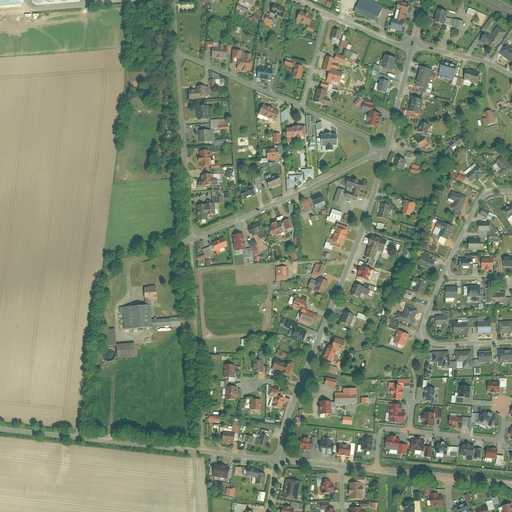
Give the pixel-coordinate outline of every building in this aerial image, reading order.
[(371,0),(360,0),(355,13),(377,23),(385,6),(371,0)] [(398,2),(393,20),(405,23),(409,6),(398,2)] [(249,9),(239,5),(236,10),(239,11),(240,10),(247,13),(249,9)] [(287,10),(275,5),(271,13),(283,18),(287,10)] [(469,8),(467,13),(475,16),(476,13),(481,16),(482,13),(469,8)] [(438,9),(435,22),(453,27),(453,28),(462,30),(464,21),(455,19),(455,20),(447,18),(448,12),(438,9)] [(313,17),(301,11),(297,20),(309,26),(313,17)] [(256,14),(252,18),(256,22),(260,19),(256,14)] [(274,20),(267,16),(264,24),(271,27),(274,20)] [(489,17),(482,31),(486,33),(493,19),(489,17)] [(405,23),(393,20),(390,29),(402,32),(405,23)] [(498,26),(491,36),(487,33),(481,41),(491,48),(495,42),(499,45),(507,33),(498,26)] [(342,32),(334,30),(332,38),(340,40),(342,32)] [(507,38),(498,50),(502,53),(501,55),(511,63),(511,62),(511,47),(509,45),(511,42),(507,38)] [(349,41),(343,40),(340,47),(347,49),(349,41)] [(215,43),(206,42),(206,52),(212,52),(212,59),(226,60),(227,54),(230,55),(231,44),(227,44),(226,48),(224,48),(224,45),(218,45),(218,47),(214,47),(215,43)] [(375,47),(364,42),(358,57),(368,62),(375,47)] [(242,51),(233,50),(232,64),(238,64),(237,70),(243,71),(243,72),(247,73),(247,71),(251,72),(253,55),(245,54),(245,59),(241,58),(242,51)] [(346,58),(337,55),(335,61),(343,64),(346,58)] [(397,59),(385,56),(382,67),(394,70),(397,59)] [(333,59),(327,57),(323,70),(330,72),(330,70),(331,68),(332,64),(333,59)] [(458,67),(444,63),(440,75),(455,79),(455,78),(458,67)] [(301,80),(303,67),(296,65),(293,78),(301,80)] [(273,69),(259,67),(258,72),(257,79),(271,81),(272,75),(273,69)] [(433,70),(421,68),(417,86),(428,89),(433,70)] [(343,73),(330,70),(330,72),(328,80),(340,83),(343,73)] [(480,73),(468,70),(465,80),(477,84),(480,73)] [(210,71),(211,80),(215,80),(216,87),(225,86),(224,76),(210,71)] [(458,79),(457,85),(463,87),(465,80),(458,79)] [(390,82),(381,80),(378,91),(387,94),(390,82)] [(189,91),(190,99),(207,97),(207,96),(206,88),(206,86),(197,87),(197,91),(189,91)] [(328,92),(317,89),(314,102),(322,104),(329,106),(331,100),(326,98),(328,92)] [(431,93),(423,92),(422,98),(429,100),(431,93)] [(425,101),(413,98),(410,111),(421,114),(425,101)] [(376,104),(365,102),(363,110),(370,111),(374,112),(376,104)] [(279,112),(264,105),(259,115),(275,122),(279,112)] [(211,107),(197,107),(197,120),(212,119),(211,107)] [(374,112),(370,111),(367,125),(378,128),(380,121),(381,121),(383,115),(374,112)] [(492,113),(492,111),(485,113),(487,118),(484,119),(486,126),(495,123),(492,113)] [(227,119),(211,120),(212,132),(220,131),(220,134),(228,133),(227,119)] [(430,125),(421,122),(419,132),(428,134),(430,125)] [(295,129),(286,129),(287,143),(294,142),(294,139),(305,138),(305,128),(301,128),(301,127),(294,127),(295,129)] [(209,131),(199,131),(200,143),(210,143),(209,131)] [(327,135),(314,136),(315,146),(319,146),(319,150),(333,149),(332,135),(327,135)] [(425,137),(417,141),(421,149),(425,147),(426,149),(430,147),(425,137)] [(452,138),(448,141),(454,150),(464,142),(460,137),(454,141),(452,138)] [(348,157),(348,152),(352,152),(351,138),(341,138),(341,150),(337,150),(337,157),(348,157)] [(448,154),(451,155),(453,150),(447,147),(442,158),(446,160),(448,154)] [(278,149),(267,150),(267,160),(279,159),(278,154),(278,149)] [(210,151),(200,152),(200,155),(199,156),(199,163),(201,163),(201,168),(211,167),(210,151)] [(511,169),(503,156),(498,160),(499,162),(497,163),(501,169),(497,172),(501,177),(511,169)] [(391,167),(403,170),(405,164),(404,163),(405,160),(394,157),(391,167)] [(418,170),(419,166),(412,164),(409,172),(422,176),(423,171),(418,170)] [(486,175),(478,165),(466,175),(473,182),(478,178),(479,180),(486,175)] [(234,171),(229,169),(226,177),(231,179),(234,171)] [(313,170),(302,170),(302,175),(290,176),(290,180),(287,180),(287,188),(296,188),(295,184),(303,183),(303,184),(314,180),(313,170)] [(466,177),(460,174),(457,180),(464,183),(466,177)] [(212,175),(202,176),(202,180),(199,181),(200,187),(212,186),(218,185),(217,180),(212,180),(212,175)] [(273,178),(266,181),(270,189),(282,184),(278,176),(273,178)] [(363,184),(349,179),(346,187),(353,189),(352,193),(346,191),(343,197),(356,201),(359,191),(360,192),(363,184)] [(243,190),(240,192),(243,200),(256,194),(253,186),(249,188),(248,186),(243,188),(243,190)] [(338,189),(334,202),(341,204),(343,197),(346,191),(338,189)] [(467,197),(452,191),(449,198),(455,201),(452,208),(462,212),(467,197)] [(322,194),(312,198),(315,205),(325,201),(322,194)] [(308,200),(301,202),(304,208),(310,205),(308,200)] [(416,203),(406,200),(402,213),(412,216),(416,203)] [(215,215),(214,203),(206,204),(206,205),(207,215),(215,215)] [(387,219),(391,205),(383,203),(379,217),(387,219)] [(511,204),(502,210),(508,219),(511,216),(511,204)] [(206,205),(197,205),(198,220),(207,220),(207,215),(206,205)] [(491,211),(484,207),(481,214),(488,218),(491,211)] [(343,212),(333,209),(330,218),(340,221),(343,212)] [(292,228),(289,219),(282,222),(285,230),(292,228)] [(453,226),(439,220),(436,227),(442,229),(439,235),(441,236),(448,239),(453,226)] [(260,222),(249,227),(252,236),(258,233),(260,240),(266,237),(260,222)] [(272,226),(269,227),(275,241),(279,239),(277,235),(284,232),(280,223),(277,224),(277,222),(271,225),(272,226)] [(386,224),(379,222),(377,228),(384,230),(386,224)] [(491,222),(479,222),(479,231),(490,232),(491,222)] [(348,228),(337,224),(336,228),(337,228),(331,243),(330,245),(333,246),(340,249),(348,228)] [(234,244),(244,243),(242,235),(240,235),(236,235),(236,236),(233,237),(234,244)] [(388,240),(373,235),(366,257),(375,260),(378,249),(384,251),(388,240)] [(224,238),(212,243),(213,245),(214,249),(216,251),(227,246),(224,238)] [(256,239),(248,242),(250,247),(256,245),(258,245),(256,239)] [(481,239),(470,239),(469,250),(481,250),(481,239)] [(326,242),(324,248),(332,250),(333,246),(330,245),(331,243),(326,242)] [(245,250),(244,243),(234,244),(235,252),(238,251),(238,252),(242,251),(242,250),(244,250),(245,250)] [(213,245),(203,250),(205,254),(207,258),(213,256),(211,250),(214,249),(213,245)] [(253,255),(259,253),(256,245),(250,247),(253,255)] [(294,250),(289,253),(294,260),(298,257),(294,250)] [(432,260),(423,256),(420,264),(432,270),(436,262),(432,260)] [(494,258),(483,258),(483,269),(494,269),(494,258)] [(473,259),(461,259),(460,270),(473,270),(473,259)] [(317,263),(312,274),(320,277),(324,265),(320,263),(320,265),(317,263)] [(372,269),(363,266),(358,277),(368,280),(372,269)] [(417,285),(415,292),(424,295),(428,281),(416,277),(413,284),(417,285)] [(323,294),(328,282),(319,278),(317,281),(312,279),(308,288),(323,294)] [(364,287),(355,283),(351,294),(360,298),(362,293),(364,287)] [(157,299),(156,286),(145,287),(146,300),(150,299),(157,299)] [(481,286),(468,286),(468,296),(480,296),(481,296),(481,286)] [(364,287),(362,293),(369,296),(371,290),(364,287)] [(458,287),(447,287),(447,298),(458,298),(458,294),(458,287)] [(496,290),(488,290),(488,302),(496,302),(496,293),(496,290)] [(506,293),(496,293),(496,302),(506,302),(506,298),(506,293)] [(308,307),(305,306),(306,301),(296,297),(293,307),(301,310),(301,312),(302,312),(299,321),(311,326),(316,314),(307,310),(308,307)] [(146,306),(120,307),(121,317),(123,317),(124,329),(152,327),(152,320),(151,305),(146,306)] [(399,312),(397,319),(413,325),(418,310),(407,306),(404,314),(399,312)] [(354,316),(344,312),(341,321),(350,325),(354,316)] [(445,316),(437,316),(437,326),(443,326),(443,329),(449,329),(448,318),(448,315),(445,316)] [(152,320),(152,327),(171,326),(171,327),(181,327),(180,317),(170,318),(170,319),(152,320)] [(298,324),(289,320),(286,328),(294,331),(291,338),(303,343),(307,331),(297,327),(298,324)] [(479,334),(492,333),(492,321),(478,322),(479,327),(479,334)] [(511,321),(500,321),(500,333),(511,332),(511,321)] [(400,325),(392,322),(390,327),(398,330),(400,325)] [(468,322),(454,322),(455,335),(469,334),(468,327),(468,322)] [(115,329),(106,330),(107,346),(116,345),(115,329)] [(398,330),(394,342),(406,346),(410,334),(398,330)] [(341,351),(344,343),(335,339),(332,347),(337,349),(341,351)] [(135,343),(117,345),(118,358),(136,357),(135,343)] [(332,347),(329,346),(324,358),(332,362),(337,349),(332,347)] [(506,350),(499,350),(499,362),(511,362),(511,349),(511,350),(511,353),(506,353),(506,350)] [(471,351),(457,352),(457,361),(464,361),(464,368),(472,368),(471,351)] [(492,351),(480,351),(480,360),(480,363),(493,362),(492,351)] [(450,352),(433,352),(433,362),(438,362),(438,367),(444,366),(444,368),(450,368),(450,362),(450,352)] [(276,359),(273,368),(283,372),(283,373),(289,376),(294,364),(288,361),(286,364),(276,359)] [(259,360),(253,360),(253,372),(263,372),(264,360),(259,360)] [(235,365),(225,365),(225,377),(229,377),(235,377),(235,365)] [(337,380),(327,378),(325,384),(336,387),(337,380)] [(500,382),(490,382),(489,391),(500,392),(500,388),(500,382)] [(396,383),(390,383),(389,389),(392,389),(392,398),(402,399),(403,386),(399,386),(395,386),(396,383)] [(471,386),(460,385),(459,396),(470,397),(471,386)] [(226,400),(237,400),(237,386),(234,386),(226,386),(226,400)] [(279,390),(268,386),(267,395),(276,399),(277,396),(279,390)] [(436,389),(427,388),(425,401),(435,402),(436,389)] [(347,404),(356,404),(356,389),(343,389),(343,394),(335,394),(335,403),(335,406),(347,406),(347,404)] [(273,407),(281,410),(285,399),(277,396),(276,399),(273,407)] [(261,400),(251,400),(251,410),(261,410),(261,400)] [(325,403),(320,403),(320,415),(330,414),(330,408),(335,408),(335,406),(335,403),(330,403),(330,402),(325,403)] [(403,404),(390,403),(389,413),(391,413),(390,423),(401,424),(401,423),(406,423),(407,412),(403,411),(403,404)] [(443,419),(444,409),(436,409),(436,413),(435,418),(443,419)] [(497,417),(486,411),(481,421),(492,427),(497,417)] [(436,413),(425,412),(423,426),(435,427),(435,418),(436,413)] [(481,414),(473,413),(472,422),(480,423),(481,414)] [(353,417),(344,416),(343,424),(352,425),(353,417)] [(464,418),(451,417),(450,427),(454,427),(454,429),(459,429),(460,428),(463,428),(463,425),(464,418)] [(232,433),(224,432),(222,443),(234,444),(235,433),(232,433)] [(257,438),(256,444),(267,447),(269,437),(261,435),(258,434),(257,438)] [(391,437),(387,437),(386,449),(399,450),(400,444),(400,438),(397,438),(397,437),(391,436),(391,437)] [(370,438),(362,437),(362,441),(360,441),(360,445),(362,446),(361,450),(371,450),(372,438),(370,438)] [(312,440),(301,439),(300,449),(311,450),(312,446),(312,440)] [(426,441),(413,439),(412,449),(425,451),(426,441)] [(449,443),(437,442),(436,453),(448,454),(449,446),(449,443)] [(399,453),(407,454),(408,445),(400,444),(399,450),(399,453)] [(467,445),(463,445),(462,455),(468,456),(468,460),(474,460),(475,446),(472,446),(472,444),(467,444),(467,445)] [(351,446),(340,445),(338,455),(350,456),(351,446)] [(448,455),(458,456),(459,448),(449,446),(448,454),(448,455)] [(499,449),(488,448),(487,458),(498,459),(499,449)] [(218,465),(215,464),(213,476),(227,478),(229,466),(226,466),(226,464),(218,463),(218,465)] [(260,470),(248,468),(246,476),(257,478),(256,484),(264,485),(265,474),(259,473),(260,470)] [(301,482),(286,479),(283,498),(298,501),(301,482)] [(332,480),(321,480),(322,493),(334,493),(334,484),(332,484),(332,480)] [(362,483),(350,483),(350,499),(362,499),(362,483)] [(236,489),(227,488),(226,496),(235,497),(236,489)] [(431,496),(432,506),(443,505),(443,496),(439,496),(431,496)] [(415,511),(414,500),(405,501),(405,511),(415,511)] [(468,502),(457,507),(459,511),(467,511),(472,510),(468,502)]
